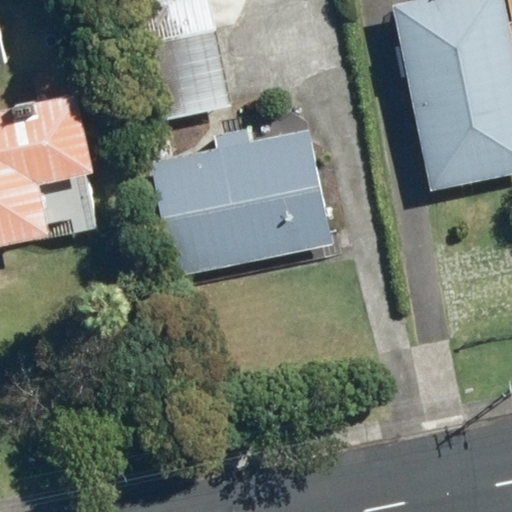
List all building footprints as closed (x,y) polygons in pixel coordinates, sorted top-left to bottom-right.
[(511,166),(511,0),(412,0),(414,6),(397,9),(409,73),(421,71),(440,179),(511,166)] [(12,17),(0,19),(0,64),(20,60),(12,17)] [(243,100),(230,20),(152,33),(165,113),(243,100)] [(0,237),(105,218),(94,159),(115,155),(100,76),(66,83),(64,72),(30,79),(33,92),(2,98),(0,88),(0,237)] [(323,123),(166,146),(184,263),(340,240),(323,123)]
